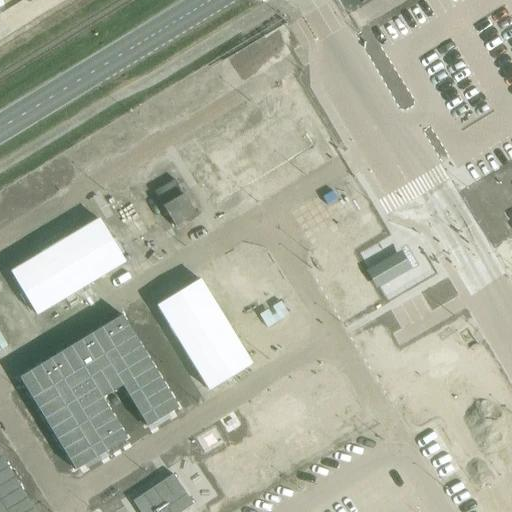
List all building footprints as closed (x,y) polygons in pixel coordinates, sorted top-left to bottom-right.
[(215,208),(314,147),(288,104),(188,165),(215,208)] [(194,213),(170,174),(150,187),(173,226),(194,213)] [(303,221),(313,243),(356,224),(346,202),(303,221)] [(96,219),(8,271),(34,313),(121,261),(96,219)] [(262,251),(220,275),(242,310),(283,285),(262,251)] [(408,270),(341,306),(389,393),(456,357),(408,270)] [(199,278),(154,305),(206,391),(251,364),(199,278)] [(267,344),(302,329),(297,319),(263,335),(267,344)] [(147,323),(125,334),(142,367),(164,355),(147,323)] [(90,399),(118,382),(92,338),(64,355),(90,399)] [(54,372),(11,398),(44,451),(87,424),(54,372)] [(161,412),(193,397),(183,375),(151,389),(161,412)] [(85,411),(112,454),(154,428),(128,385),(85,411)] [(280,390),(250,409),(284,463),(314,445),(280,390)] [(441,482),(497,448),(470,405),(415,439),(441,482)] [(236,439),(193,462),(217,505),(259,482),(236,439)] [(34,511),(0,455),(0,511),(34,511)] [(511,511),(511,464),(452,498),(460,511),(511,511)] [(351,511),(346,502),(329,511),(351,511)]
